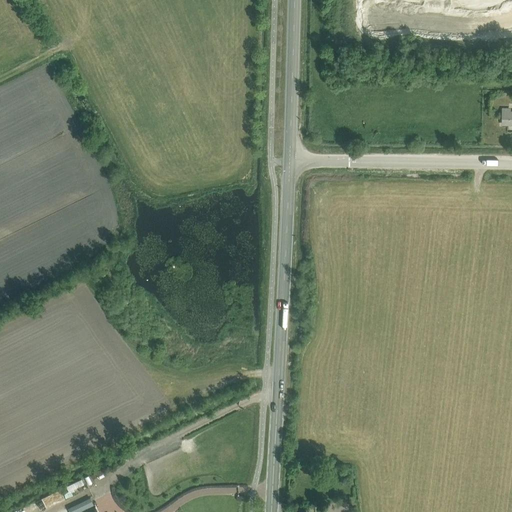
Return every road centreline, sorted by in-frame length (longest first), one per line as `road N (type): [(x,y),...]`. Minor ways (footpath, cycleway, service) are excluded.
road 1 (primary): [(273,511),(286,162)]
road 2 (unclassified): [(511,165),(286,162)]
road 3 (primary): [(286,162),(291,0)]
